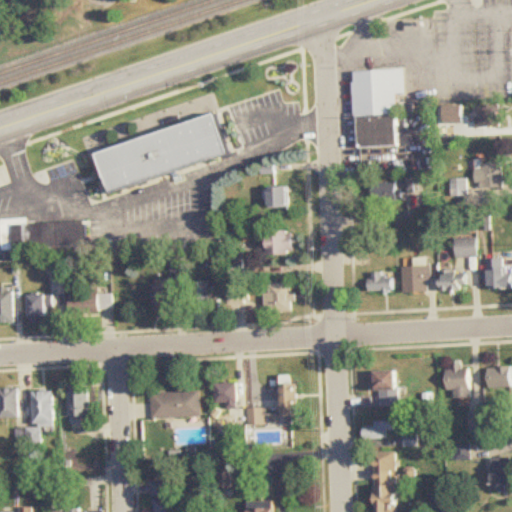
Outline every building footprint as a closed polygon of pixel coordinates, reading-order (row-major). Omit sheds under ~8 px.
[(399,95),(405,95),(405,71),(355,72),(358,150),(400,148),(399,95)] [(501,105),(479,105),(479,129),(501,129),(501,105)] [(233,156),(221,116),(100,153),(112,193),(233,156)] [(476,188),(504,188),(504,163),(476,163),(476,188)] [(400,202),(400,183),(375,183),(375,202),(400,202)] [(290,209),(290,188),(269,188),(269,209),(290,209)] [(15,226),(15,252),(86,246),(86,222),(15,226)] [(295,232),(268,232),(268,255),(295,255),(295,232)] [(457,239),(457,258),(479,258),(479,239),(457,239)] [(227,281),(244,281),(244,253),(227,253),(227,281)] [(507,259),(490,259),(490,290),(511,290),(511,268),(507,268),(507,259)] [(432,267),(405,267),(405,294),(432,294),(432,267)] [(370,274),(370,294),(394,294),(394,274),(370,274)] [(443,276),(444,293),(468,292),(467,274),(443,276)] [(208,281),(193,281),(193,307),(208,307),(208,281)] [(155,285),(155,311),(173,311),(173,285),(155,285)] [(268,312),(294,312),(294,285),(268,285),(268,312)] [(227,305),(245,305),(245,287),(227,287),(227,305)] [(0,324),(17,324),(17,288),(0,288),(0,324)] [(113,295),(73,295),(73,313),(113,313),(113,295)] [(51,324),(51,296),(32,296),(32,324),(51,324)] [(451,399),(473,399),(473,367),(451,367),(451,399)] [(511,368),(490,368),(490,390),(511,390),(511,368)] [(400,372),(373,373),(373,392),(382,392),(383,407),(401,406),(400,372)] [(298,383),(281,383),(281,418),(298,418),(298,383)] [(216,384),(216,408),(238,408),(238,384),(216,384)] [(1,419),(21,419),(21,390),(1,390),(1,419)] [(90,418),(90,392),(70,392),(70,418),(90,418)] [(35,393),(35,426),(56,426),(56,393),(35,393)] [(201,417),(200,393),(152,394),(152,419),(201,417)] [(470,412),(470,433),(485,433),(485,412),(470,412)] [(366,439),(388,439),(388,423),(366,423),(366,439)] [(472,460),(471,446),(455,446),(456,460),(472,460)] [(400,511),(400,453),(378,453),(378,511),(400,511)] [(511,458),(496,458),(496,493),(511,493),(511,458)] [(168,482),(153,482),(153,495),(169,494),(168,482)] [(177,511),(177,500),(155,500),(155,511),(177,511)]
